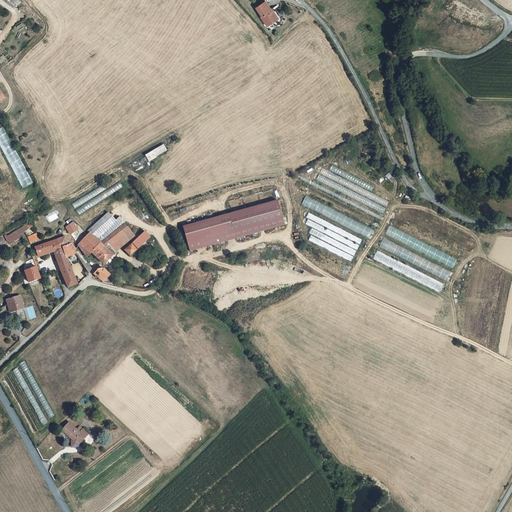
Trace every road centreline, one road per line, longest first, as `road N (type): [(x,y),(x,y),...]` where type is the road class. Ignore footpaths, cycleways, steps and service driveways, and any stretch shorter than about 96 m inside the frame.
road 1 (track): [(27,0),(46,28),(13,65),(12,79),(53,146),(42,181),(55,201),(82,222),(120,206),(182,261),(288,241)]
road 2 (unclassified): [(511,227),(471,221),(432,196),(419,176),(394,80),(404,57),(470,56),(503,35),(506,17),(484,0)]
road 3 (track): [(228,0),(267,46),(261,62),(222,106),(89,185)]
road 4 (track): [(511,363),(324,273),(288,241)]
road 5 (track): [(392,209),(418,206),(475,237),(480,252),(452,282),(457,336)]
road 6 (track): [(168,222),(273,182),(288,196),(288,241)]
road 7 (track): [(347,285),(392,209),(385,189),(358,172)]
road 8 (tertiary): [(66,511),(0,393)]
